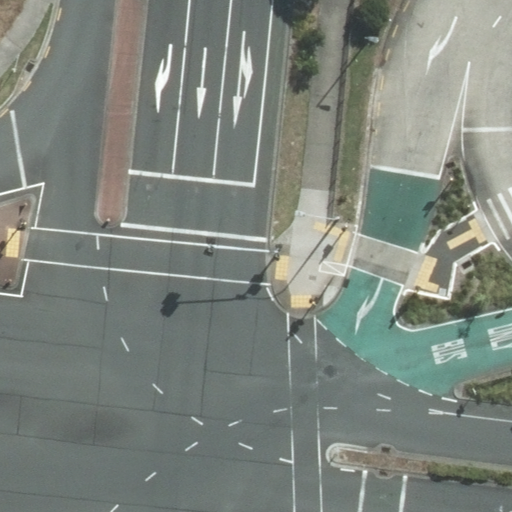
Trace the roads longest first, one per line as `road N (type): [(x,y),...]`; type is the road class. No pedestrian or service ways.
road 1 (tertiary): [(204,0),(180,397)]
road 2 (tertiary): [(180,397),(511,441)]
road 3 (tertiary): [(49,383),(78,114)]
road 4 (tertiary): [(49,383),(180,397)]
road 5 (tertiary): [(32,504),(49,383)]
